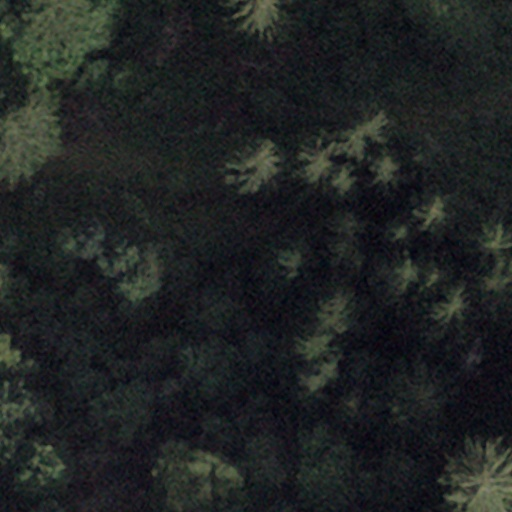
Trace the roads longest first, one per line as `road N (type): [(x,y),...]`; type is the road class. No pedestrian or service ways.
road 1 (track): [(0,183),(78,161),(195,161),(511,91)]
road 2 (track): [(511,240),(418,227),(0,237)]
